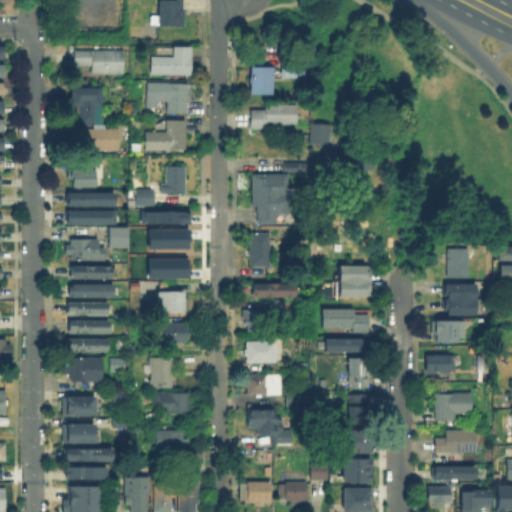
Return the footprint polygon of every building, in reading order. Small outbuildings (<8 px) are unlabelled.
[(185,0),(185,10),(187,10),(187,28),(158,27),(158,0),(185,0)] [(194,48),(193,76),(151,75),(152,57),(156,57),(157,48),(194,48)] [(125,51),(126,73),(94,74),(94,66),(77,66),(77,51),(125,51)] [(296,60),(296,77),(283,77),(283,59),(296,60)] [(276,79),(276,95),(254,94),(254,67),(276,67),(276,79)] [(89,82),(89,89),(103,89),(102,123),(78,122),(78,108),(72,108),(72,82),(89,82)] [(196,85),(196,95),(188,95),(187,113),(167,112),(167,101),(158,101),(158,108),(146,107),(147,83),(196,85)] [(300,105),(300,125),(269,125),(269,130),(251,130),(251,110),(268,110),(268,106),(300,105)] [(187,121),(187,133),(187,150),(146,150),(146,132),(167,132),(167,121),(187,121)] [(312,123),(324,125),(332,124),(332,146),(312,147),(312,123)] [(107,124),(107,128),(120,128),(120,148),(85,148),(85,141),(72,141),(72,128),(95,128),(95,124),(107,124)] [(376,159),(375,171),(336,168),(336,153),(372,155),(372,158),(376,159)] [(92,185),(69,186),(69,158),(92,158),(92,185)] [(310,164),(310,173),(285,173),(285,163),(310,164)] [(187,167),(187,194),(162,194),(163,184),(167,184),(167,166),(187,167)] [(274,175),(274,194),(279,193),(279,225),(257,226),(258,208),(252,208),(252,175),(274,175)] [(156,190),(156,206),(137,206),(138,190),(156,190)] [(112,204),(63,204),(63,191),(112,191),(112,204)] [(112,222),(63,222),(63,209),(112,209),(112,222)] [(138,209),(187,210),(187,222),(138,222),(138,209)] [(130,229),(130,249),(110,248),(111,228),(130,229)] [(146,248),(146,228),(187,228),(187,233),(185,233),(185,248),(146,248)] [(272,233),(272,241),(276,241),(276,252),(272,252),(272,266),(251,267),(251,256),(251,250),(251,246),(250,233),(272,233)] [(100,240),(100,246),(102,246),(102,249),(107,249),(107,262),(72,262),(72,256),(67,256),(67,246),(72,246),(72,240),(100,240)] [(471,245),(471,277),(447,277),(448,246),(471,245)] [(511,261),(497,261),(497,247),(511,247),(511,261)] [(145,257),(145,277),(186,277),(186,271),(184,271),(184,256),(145,257)] [(511,280),(499,280),(499,266),(511,266),(511,280)] [(69,280),(69,267),(110,267),(110,280),(69,280)] [(337,298),(337,267),(370,268),(369,298),(337,298)] [(481,284),(481,317),(451,317),(450,313),(443,313),(443,299),(443,295),(444,284),(481,284)] [(252,298),(252,285),(295,285),(295,298),(252,298)] [(68,298),(68,286),(112,287),(112,298),(68,298)] [(189,301),(189,306),(186,306),(186,314),(159,313),(160,293),(185,293),(185,301),(189,301)] [(285,300),(285,309),(271,309),(271,300),(285,300)] [(65,315),(65,304),(107,304),(107,315),(65,315)] [(268,312),(268,332),(248,332),(248,325),(245,325),(245,319),(248,319),(247,309),(262,310),(262,312),(268,312)] [(371,315),(372,334),(324,334),(324,310),(357,309),(357,314),(371,315)] [(188,336),(188,342),(167,342),(167,339),(163,339),(163,322),(188,323),(188,328),(193,328),(192,336),(188,336)] [(433,344),(433,322),(457,322),(457,344),(433,344)] [(67,334),(68,323),(108,323),(108,334),(67,334)] [(365,341),(366,355),(328,354),(328,340),(365,341)] [(66,352),(66,341),(106,342),(106,352),(66,352)] [(277,344),(277,364),(248,364),(248,358),(247,358),(246,352),(248,352),(248,344),(277,344)] [(456,355),(456,371),(446,371),(447,373),(428,373),(428,355),(456,355)] [(105,383),(72,383),(72,375),(67,375),(67,366),(72,365),(72,358),(104,358),(105,383)] [(109,371),(109,358),(124,358),(124,371),(109,371)] [(368,385),(368,391),(351,390),(351,359),(373,358),(375,376),(370,376),(370,385),(368,385)] [(173,359),(173,389),(150,389),(150,381),(151,381),(151,366),(150,366),(150,359),(173,359)] [(283,375),(283,395),(248,395),(248,387),(247,387),(247,381),(248,381),(248,375),(283,375)] [(115,390),(130,390),(130,400),(115,400),(115,390)] [(305,390),(305,405),(287,405),(287,390),(305,390)] [(190,393),(190,402),(193,401),(193,402),(193,408),(189,408),(190,414),(162,413),(162,409),(155,408),(155,397),(162,397),(162,393),(190,393)] [(474,393),(474,414),(457,414),(457,420),(437,420),(437,395),(455,395),(455,393),(474,393)] [(99,395),(99,414),(69,414),(69,395),(99,395)] [(373,407),(373,428),(349,428),(349,395),(370,395),(370,406),(373,407)] [(276,411),(276,418),(280,418),(280,426),(284,426),(284,431),(292,431),(292,446),(274,446),(274,440),(261,440),(261,429),(249,429),(250,411),(276,411)] [(98,423),(98,441),(70,441),(70,423),(98,423)] [(432,451),(432,435),(443,435),(443,428),(474,428),(474,450),(432,451)] [(372,429),(372,452),(343,452),(343,429),(372,429)] [(157,440),(157,439),(155,439),(155,434),(157,434),(157,431),(185,431),(184,438),(189,439),(189,461),(158,461),(158,440),(157,440)] [(116,448),(116,460),(68,460),(68,448),(116,448)] [(339,456),(368,456),(368,480),(339,481),(339,456)] [(318,460),(318,463),(328,463),(328,480),(311,480),(311,463),(313,463),(313,460),(318,460)] [(437,465),(479,465),(479,478),(437,478),(437,465)] [(66,466),(107,466),(107,478),(66,478),(66,466)] [(126,477),(141,480),(151,478),(152,496),(148,496),(148,511),(132,511),(132,509),(122,508),(122,487),(119,487),(118,478),(126,477)] [(86,483),(87,500),(94,498),(94,509),(72,510),(72,503),(62,504),(62,496),(67,495),(67,482),(86,483)] [(195,511),(177,511),(178,482),(199,482),(199,505),(195,505),(195,511)] [(272,482),(272,502),(265,502),(265,506),(255,506),(256,502),(246,502),(246,495),(243,495),(243,490),(249,490),(249,482),(272,482)] [(303,501),(303,506),(290,506),(290,499),(280,499),(280,485),(286,485),(286,483),(307,483),(307,501),(303,501)] [(511,510),(492,510),(492,483),(511,483),(511,510)] [(171,487),(171,511),(154,511),(154,486),(171,487)] [(339,486),(370,486),(370,510),(339,510),(339,486)] [(454,487),(454,503),(429,503),(430,487),(454,487)] [(457,511),(457,490),(466,490),(466,488),(486,488),(486,505),(475,505),(475,511),(457,511)]
